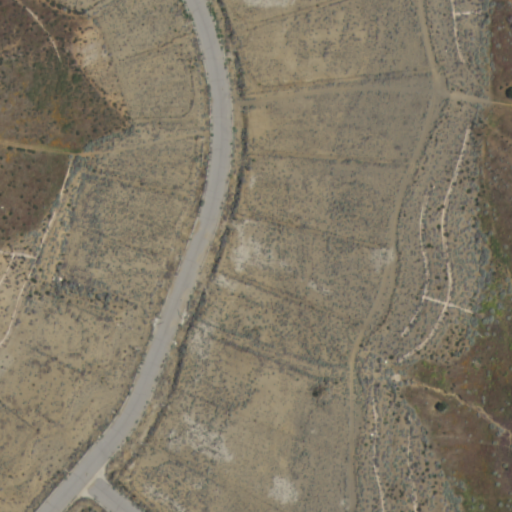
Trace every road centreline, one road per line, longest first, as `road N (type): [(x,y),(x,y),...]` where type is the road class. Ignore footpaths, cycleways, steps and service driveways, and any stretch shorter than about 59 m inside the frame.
road 1 (residential): [(46,511),(134,404),(207,224),(224,110),(220,68),(196,0)]
road 2 (track): [(511,282),(492,237),(482,179),(489,0)]
